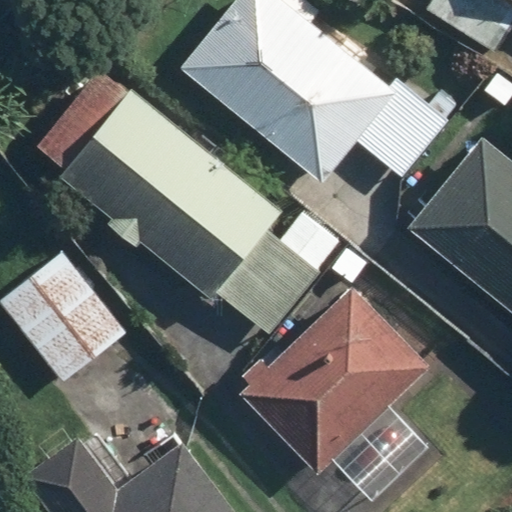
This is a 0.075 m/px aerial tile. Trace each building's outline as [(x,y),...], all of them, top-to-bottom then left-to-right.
[(392,74),(389,78),(300,0),(246,0),(189,65),(323,182),(361,138),(409,172),(450,116),(392,74)] [(133,76),(60,164),(264,331),(337,243),(133,76)] [(511,155),(477,128),(408,217),(511,296),(511,155)] [(70,250),(5,299),(67,380),(132,330),(70,250)] [(245,394),(327,472),(431,365),(350,287),(245,394)] [(120,486),(82,434),(33,469),(63,511),(236,511),(186,440),(120,486)]
